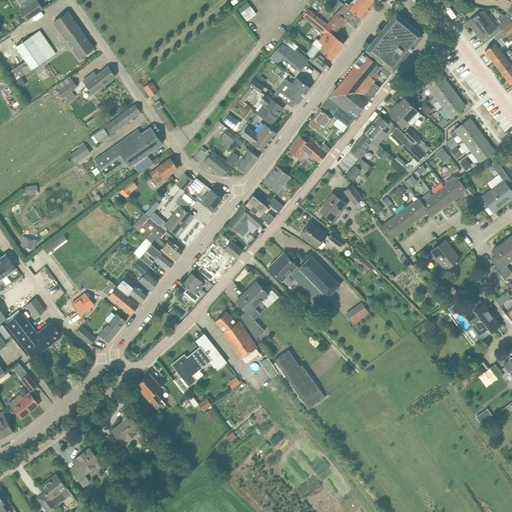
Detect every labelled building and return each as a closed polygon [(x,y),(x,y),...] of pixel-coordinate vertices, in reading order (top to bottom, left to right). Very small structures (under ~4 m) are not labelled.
[(17,0),(21,5),(24,9),(36,0),(17,0)] [(36,0),(24,9),(20,11),(27,20),(43,9),(37,0),(36,0)] [(327,24),(328,25),(336,31),(346,20),(354,27),(361,19),(376,1),(374,0),(352,0),(348,5),(345,2),(327,24)] [(247,2),(238,9),(240,13),(250,6),(247,2)] [(335,31),(308,9),(303,16),(325,34),(319,41),(315,38),(311,44),(319,49),(331,60),(344,43),(332,34),(335,31)] [(483,10),(470,20),(477,30),(475,32),(481,39),(485,36),(488,40),(491,38),(506,22),(509,20),(507,18),(504,15),(498,20),(494,22),(485,9),(483,10)] [(60,18),(53,22),(69,45),(79,58),(85,54),(93,48),(68,12),(60,18)] [(365,50),(392,72),(423,35),(396,13),(372,42),(365,50)] [(495,43),(484,50),(493,62),(509,49),(505,51),(503,54),(499,48),(504,44),(501,40),(511,31),(511,17),(509,20),(506,22),(491,38),(494,36),(498,41),(495,43)] [(16,47),(32,69),(56,52),(40,30),(16,47)] [(286,37),(282,42),(307,61),(310,57),(286,37)] [(282,42),(275,51),(300,71),(307,62),(306,61),(307,61),(282,42)] [(324,69),(331,60),(319,49),(311,59),(324,69)] [(493,62),(502,73),(511,65),(511,64),(511,52),(509,49),(493,62)] [(328,99),(322,107),(349,126),(353,120),(380,87),(373,82),(379,75),(376,73),(382,66),(363,52),(352,65),(354,67),(328,99)] [(511,66),(511,65),(502,73),(510,84),(511,82),(511,66)] [(94,72),(86,78),(83,80),(92,93),(115,76),(108,67),(96,75),(94,72)] [(426,85),(434,96),(449,84),(444,78),(443,79),(440,75),(441,74),(426,85)] [(58,91),(68,103),(76,96),(72,91),(78,86),(69,76),(61,83),(64,87),(58,91)] [(298,104),(310,87),(297,77),(291,85),(284,80),(274,94),(292,107),(295,102),(298,104)] [(249,84),(260,92),(264,87),(254,78),(249,84)] [(158,91),(151,82),(143,87),(150,97),(158,91)] [(434,96),(442,107),(457,95),(452,89),(451,89),(448,85),(449,85),(449,84),(434,96)] [(250,87),(240,99),(244,102),(253,90),(250,87)] [(258,113),(263,117),(271,123),(283,108),(270,98),(269,98),(265,95),(260,101),(264,104),(258,113)] [(457,95),(442,107),(450,118),(465,106),(460,99),(460,100),(456,96),(457,95)] [(418,97),(413,100),(416,105),(421,101),(418,97)] [(240,99),(238,102),(244,107),(247,104),(244,102),(240,99)] [(389,112),(396,119),(402,125),(407,120),(412,125),(421,115),(417,110),(405,99),(396,108),(394,106),(389,112)] [(155,103),(159,109),(163,106),(159,100),(155,103)] [(135,103),(127,109),(104,125),(110,134),(141,112),(135,103)] [(426,104),(421,109),(428,114),(432,109),(426,104)] [(321,109),(310,124),(321,133),(333,118),(321,109)] [(229,113),(223,121),(233,128),(239,120),(229,113)] [(379,115),(365,132),(380,144),(388,134),(389,133),(384,129),(389,124),(379,115)] [(477,130),(478,129),(473,123),(472,123),(469,119),(454,130),(462,141),(477,130)] [(241,134),(264,151),(277,133),(265,125),(258,134),(247,126),(241,134)] [(396,126),(388,134),(403,147),(418,162),(425,155),(414,144),(410,140),(407,137),(404,134),(396,126)] [(130,135),(95,160),(106,176),(126,162),(129,167),(134,164),(139,172),(153,162),(147,154),(162,144),(151,127),(141,133),(138,129),(130,135)] [(404,134),(407,137),(410,140),(414,144),(419,138),(409,128),(404,134)] [(228,146),(231,142),(233,140),(241,146),(243,143),(227,130),(220,139),(228,146)] [(471,151),(485,141),(486,140),(481,133),(480,134),(477,130),(462,141),(471,151)] [(350,150),(358,157),(360,158),(367,150),(365,149),(373,139),(365,132),(350,150)] [(310,154),(319,163),(326,154),(320,149),(310,141),(309,143),(300,136),(289,151),(301,160),(307,152),(310,154)] [(447,141),(452,149),(459,143),(454,136),(447,141)] [(321,137),(317,143),(328,152),(333,146),(321,137)] [(479,162),(494,151),(489,144),(488,145),(485,141),(471,151),(471,152),(479,162)] [(457,146),(451,151),(457,158),(463,154),(457,146)] [(377,154),(385,160),(390,154),(385,150),(383,147),(377,154)] [(201,149),(199,151),(193,158),(198,162),(206,153),(201,149)] [(232,163),(246,174),(258,157),(248,149),(240,159),(237,157),(232,163)] [(212,151),(210,154),(204,162),(222,176),(231,165),(212,151)] [(178,168),(170,158),(156,168),(150,173),(159,185),(166,180),(164,178),(178,168)] [(461,163),(466,170),(472,166),(466,158),(461,163)] [(492,166),(503,180),(482,197),(494,212),(499,208),(498,207),(509,199),(510,200),(511,198),(511,191),(507,185),(511,181),(497,162),(492,166)] [(277,193),(287,180),(290,176),(276,165),(263,182),(277,193)] [(361,170),(355,165),(346,175),(352,180),(361,170)] [(192,180),(185,174),(176,184),(184,190),(192,180)] [(411,176),(406,181),(409,184),(414,180),(411,176)] [(456,177),(445,186),(454,199),(466,190),(456,177)] [(202,202),(204,204),(212,210),(222,198),(196,178),(190,186),(205,198),(202,202)] [(296,181),(292,185),(297,190),(301,185),(296,181)] [(345,191),(351,200),(355,204),(362,199),(359,194),(352,186),(345,191)] [(445,186),(433,194),(443,207),(454,199),(445,186)] [(126,187),(120,191),(126,197),(131,191),(126,187)] [(320,211),(328,217),(333,222),(338,215),(336,214),(345,203),(332,193),(323,205),(324,205),(320,211)] [(418,198),(418,199),(428,211),(431,216),(443,207),(433,194),(422,203),(418,198)] [(253,195),(245,204),(265,220),(264,220),(269,224),(274,218),(269,213),(266,216),(263,212),(267,207),(253,195)] [(165,225),(168,228),(176,234),(186,221),(188,222),(192,216),(188,213),(193,207),(181,197),(176,203),(180,206),(165,225)] [(268,203),(279,212),(284,206),(273,197),(268,203)] [(418,199),(406,207),(416,220),(428,211),(418,199)] [(384,209),(378,201),(371,206),(377,214),(384,209)] [(245,204),(228,224),(241,236),(243,237),(249,230),(252,233),(254,230),(255,231),(264,220),(265,220),(245,204)] [(406,207),(395,216),(404,229),(416,220),(406,207)] [(149,217),(159,226),(164,221),(150,210),(146,214),(149,217)] [(383,224),(383,225),(393,238),(404,229),(395,216),(383,224)] [(138,230),(167,255),(174,261),(182,252),(168,240),(165,244),(159,239),(165,231),(159,226),(149,217),(138,230)] [(379,221),(376,223),(381,230),(384,234),(387,232),(384,228),(379,221)] [(300,234),(317,248),(327,236),(310,222),(300,234)] [(328,237),(341,247),(345,241),(333,232),(328,237)] [(64,233),(44,249),(47,254),(68,238),(64,233)] [(511,235),(503,242),(511,253),(511,235)] [(431,251),(437,259),(445,269),(459,258),(445,240),(431,251)] [(231,241),(225,249),(235,258),(242,250),(231,241)] [(493,265),(499,273),(503,278),(511,271),(506,264),(511,259),(511,253),(503,242),(492,250),(499,260),(493,265)] [(154,260),(167,271),(174,262),(155,246),(155,247),(151,243),(139,258),(149,266),(153,261),(147,257),(151,253),(156,257),(154,260)] [(200,266),(197,270),(210,281),(217,271),(214,268),(216,265),(217,264),(221,260),(209,251),(206,255),(199,264),(200,266)] [(0,256),(0,279),(16,268),(6,253),(0,257),(0,256)] [(270,268),(283,281),(290,274),(320,305),(340,286),(311,256),(294,273),(291,270),(295,267),(284,255),(270,268)] [(359,256),(356,260),(362,265),(368,270),(371,266),(366,261),(359,256)] [(138,280),(151,290),(159,280),(147,270),(149,267),(140,259),(133,267),(143,275),(138,280)] [(412,265),(418,273),(422,277),(428,273),(419,260),(412,265)] [(186,275),(177,286),(180,288),(179,288),(195,301),(199,296),(196,294),(207,280),(200,274),(197,277),(191,273),(188,277),(186,275)] [(123,279),(117,286),(128,295),(129,293),(140,303),(148,294),(136,284),(133,287),(123,279)] [(256,281),(236,301),(246,311),(250,316),(256,310),(255,308),(269,295),(256,281)] [(108,296),(131,314),(139,304),(128,295),(117,286),(108,296)] [(85,294),(72,304),(79,313),(92,303),(85,294)] [(37,299),(28,305),(36,316),(45,310),(37,299)] [(468,321),(473,327),(479,335),(488,328),(491,333),(496,329),(495,329),(493,326),(498,322),(483,303),(480,299),(471,306),(477,314),(468,321)] [(346,313),(354,325),(370,314),(362,302),(346,313)] [(0,304),(0,322),(9,316),(0,304)] [(7,325),(27,350),(33,358),(61,336),(51,323),(37,334),(22,313),(22,314),(19,310),(7,318),(10,323),(7,325)] [(222,332),(228,340),(241,358),(257,347),(238,321),(236,322),(225,311),(215,322),(224,331),(222,332)] [(246,311),(241,316),(257,338),(265,330),(254,319),(250,316),(246,311)] [(117,313),(105,326),(99,334),(108,342),(126,321),(117,313)] [(96,338),(81,326),(76,333),(90,345),(96,338)] [(171,364),(188,386),(196,380),(193,375),(209,362),(216,370),(227,362),(212,343),(203,350),(200,346),(187,357),(184,354),(171,364)] [(282,354),(274,359),(303,400),(319,389),(302,364),(294,370),(282,354)] [(511,357),(509,359),(503,364),(511,376),(511,357)] [(489,368),(495,376),(497,379),(503,375),(494,364),(489,368)] [(28,373),(21,379),(31,391),(38,385),(28,373)] [(137,385),(143,393),(159,411),(166,405),(155,392),(161,387),(149,374),(137,385)] [(236,376),(227,382),(232,389),(241,382),(236,376)] [(9,402),(15,410),(21,418),(38,404),(29,392),(23,397),(20,393),(9,402)] [(319,392),(309,400),(313,405),(323,398),(319,392)] [(207,398),(198,404),(203,410),(211,404),(207,398)] [(205,412),(211,421),(218,416),(213,408),(205,412)] [(0,412),(0,439),(13,432),(2,411),(0,412)] [(111,431),(117,438),(122,443),(141,428),(130,415),(127,413),(122,419),(123,421),(111,431)] [(112,446),(123,460),(128,456),(117,442),(112,446)] [(70,470),(84,487),(89,483),(88,480),(83,473),(100,460),(96,455),(90,448),(84,452),(84,451),(77,456),(77,457),(72,461),(75,466),(70,470)] [(46,494),(39,500),(47,511),(55,505),(56,506),(65,499),(65,500),(72,494),(56,473),(40,486),(46,494)] [(0,496),(0,511),(10,511),(9,509),(9,510),(6,505),(0,496)]
